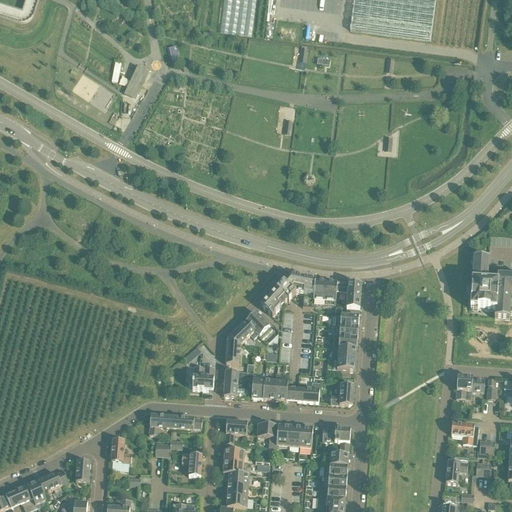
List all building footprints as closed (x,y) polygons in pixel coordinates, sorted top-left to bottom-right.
[(0,0),(0,18),(18,24),(19,25),(20,25),(21,25),(23,25),(24,25),(25,24),(26,24),(28,23),(29,23),(30,22),(31,21),(32,20),(32,19),(33,18),(34,17),(34,16),(39,0),(26,0),(23,12),(23,13),(22,13),(21,13),(0,5),(0,0)] [(354,0),(350,32),(430,43),(435,0),(354,0)] [(336,33),(305,29),(304,38),(335,42),(336,33)] [(169,50),(172,64),(180,62),(176,48),(169,50)] [(318,58),(317,64),(330,67),(331,61),(318,58)] [(117,62),(113,82),(118,83),(122,63),(117,62)] [(124,96),(125,96),(128,90),(138,95),(149,74),(138,68),(125,93),(124,96)] [(470,311),(495,313),(494,321),(509,322),(511,294),(511,279),(487,278),(489,259),(474,258),(470,311)] [(313,311),(315,284),(290,278),(284,285),(284,284),(282,287),(279,290),(277,292),(261,309),(272,319),(288,302),(289,303),(296,296),(296,295),(304,297),(303,310),(313,311)] [(337,285),(315,284),(313,311),(314,306),(335,308),(337,285)] [(361,287),(337,285),(335,308),(336,308),(337,294),(348,295),(346,316),(359,317),(361,287)] [(256,315),(246,324),(262,341),(272,332),(269,329),(262,321),(256,315)] [(262,321),(269,329),(272,326),(265,318),(262,321)] [(331,318),(331,329),(358,331),(359,320),(331,318)] [(246,324),(228,342),(241,348),(250,338),(254,342),(258,337),(262,342),(262,341),(246,324)] [(334,329),(333,340),(357,342),(358,331),(331,329),(334,329)] [(333,340),(333,351),(357,352),(357,342),(333,340)] [(241,348),(228,342),(226,367),(239,368),(241,348)] [(199,348),(186,357),(190,363),(203,354),(199,348)] [(328,361),(356,363),(357,352),(333,351),(332,361),(328,361)] [(356,363),(328,361),(327,372),(355,374),(356,363)] [(192,393),(213,394),(215,370),(194,369),(193,386),(193,387),(192,393)] [(226,374),(225,380),(238,381),(238,382),(247,383),(248,375),(239,375),(226,374)] [(252,401),(263,402),(265,378),(253,378),(252,401)] [(263,402),(275,403),(276,383),(265,382),(265,378),(263,402)] [(238,381),(225,380),(224,399),(249,401),(249,392),(237,391),(238,382),(238,381)] [(457,380),(456,402),(465,403),(466,394),(484,395),(485,382),(457,380)] [(287,404),(287,391),(288,384),(276,383),(275,403),(287,404)] [(294,391),(287,391),(287,404),(293,404),(319,406),(320,393),(320,386),(312,385),(311,393),(294,391)] [(354,388),(341,387),(340,399),(331,398),(331,407),(349,408),(352,409),(354,388)] [(487,402),(495,403),(496,390),(488,390),(487,402)] [(172,432),(173,420),(151,418),(149,438),(159,439),(159,431),(172,432)] [(202,422),(173,420),(172,432),(193,433),(194,431),(201,432),(202,422)] [(225,447),(226,447),(234,447),(235,438),(246,438),(247,426),(227,424),(225,447)] [(268,452),(277,453),(278,428),(258,426),(257,439),(269,440),(268,452)] [(451,438),(464,439),(463,447),(477,449),(479,429),(452,426),(451,438)] [(278,428),(277,453),(277,448),(288,449),(290,429),(278,428)] [(301,430),(290,429),(288,449),(300,449),(301,430)] [(313,430),(301,430),(300,449),(311,450),(313,430)] [(340,446),(339,454),(349,455),(351,433),(323,431),(322,444),(340,446)] [(125,444),(113,443),(111,465),(131,466),(132,457),(124,456),(125,444)] [(479,456),(486,456),(487,444),(480,443),(479,456)] [(171,444),(170,447),(171,451),(182,452),(183,445),(171,444)] [(487,444),(486,456),(494,457),(494,444),(487,444)] [(156,459),(163,459),(164,447),(156,446),(156,459)] [(225,452),(224,464),(248,466),(244,465),(245,454),(225,452)] [(201,480),(202,458),(183,457),(182,466),(190,467),(189,479),(201,480)] [(325,457),(324,468),(348,470),(349,459),(325,457)] [(76,485),(89,486),(91,465),(78,464),(76,485)] [(224,464),(223,475),(249,477),(247,477),(248,466),(224,464)] [(448,464),(446,486),(458,487),(459,475),(467,475),(468,466),(448,464)] [(476,478),(483,479),(484,466),(477,466),(476,478)] [(484,466),(483,479),(490,479),(491,467),(484,466)] [(320,478),(347,480),(348,470),(324,468),(323,479),(320,478)] [(63,474),(38,485),(44,497),(68,486),(63,474)] [(229,476),(228,487),(248,489),(249,477),(223,475),(223,476),(229,476)] [(320,478),(319,489),(346,491),(347,480),(320,478)] [(128,488),(140,489),(141,482),(129,481),(128,488)] [(38,485),(28,489),(36,508),(47,503),(44,497),(38,485)] [(228,487),(228,499),(248,500),(248,489),(228,487)] [(12,496),(0,501),(0,511),(12,511),(17,509),(22,506),(24,511),(35,511),(38,511),(36,508),(28,489),(12,496)] [(319,489),(318,500),(345,502),(346,491),(319,489)] [(461,504),(473,505),(474,497),(462,497),(461,504)] [(220,509),(247,511),(248,500),(228,499),(227,510),(220,509)] [(318,500),(317,511),(334,511),(344,511),(345,502),(318,500)] [(108,509),(107,511),(129,511),(131,503),(121,502),(121,510),(108,509)] [(62,511),(87,511),(88,504),(75,503),(74,511),(62,511)]
